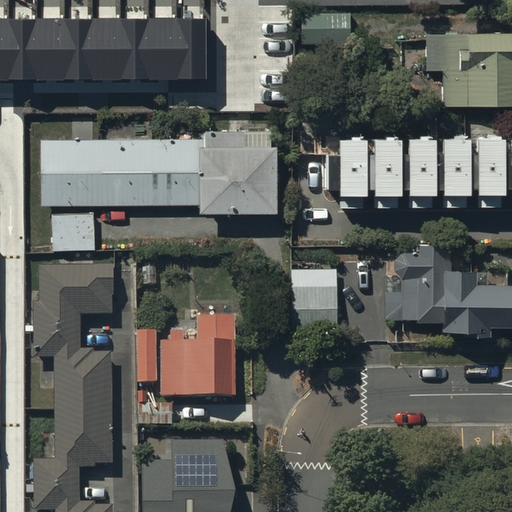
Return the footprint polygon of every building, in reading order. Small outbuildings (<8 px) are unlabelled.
[(23,0),(8,0),(9,12),(24,12),(23,0)] [(350,13),(303,15),(304,45),(351,43),(350,13)] [(0,79),(208,79),(208,20),(204,20),(177,21),(149,21),(121,21),(93,21),(65,21),(37,21),(9,21),(0,21),(0,79)] [(511,109),(511,35),(425,35),(425,72),(441,72),(441,109),(511,109)] [(158,94),(134,94),(134,113),(185,113),(185,100),(158,100),(158,94)] [(199,141),(42,141),(42,207),(200,207),(200,217),(277,216),(277,151),(271,151),(271,134),(199,134),(199,141)] [(509,209),(511,209),(511,139),(499,140),(499,136),(487,136),(487,139),(464,139),(464,136),(452,136),(452,139),(430,139),(430,136),(418,136),(418,140),(395,140),(395,136),(384,136),(384,140),(361,139),(361,136),(349,136),(349,139),(325,139),(325,159),(324,159),(324,194),(336,194),(336,211),(362,211),(362,201),(364,201),(364,194),(371,194),(371,211),(396,211),(396,200),(398,200),(398,194),(405,194),(405,210),(430,210),(430,200),(433,200),(433,194),(440,194),(440,209),(465,209),(465,200),(467,200),(467,193),(474,194),(474,209),(499,209),(499,200),(502,200),(502,193),(509,193),(509,209)] [(94,252),(93,213),(53,214),(54,253),(94,252)] [(393,274),(397,276),(383,276),(383,321),(416,321),(416,325),(440,325),(440,337),(474,337),(474,341),(489,341),(489,330),(510,330),(510,288),(485,288),(485,273),(463,273),(463,246),(417,246),(417,254),(400,254),(393,262),(393,274)] [(112,511),(112,508),(96,508),(96,504),(80,504),(80,470),(96,470),(96,467),(112,467),(112,355),(93,355),(93,352),(80,352),(80,317),(111,317),(111,289),(115,289),(115,268),(39,269),(39,305),(34,305),(34,360),(55,360),(55,462),(34,462),(34,511),(112,511)] [(339,272),(294,273),(294,333),(339,333),(339,272)] [(159,344),(159,399),(230,399),(230,385),(234,385),(234,320),(196,320),(196,344),(184,344),(184,334),(170,334),(170,344),(159,344)] [(156,334),(136,334),(136,385),(156,385),(156,334)] [(221,438),(170,438),(170,458),(140,458),(140,511),(230,511),(235,489),(221,438)]
